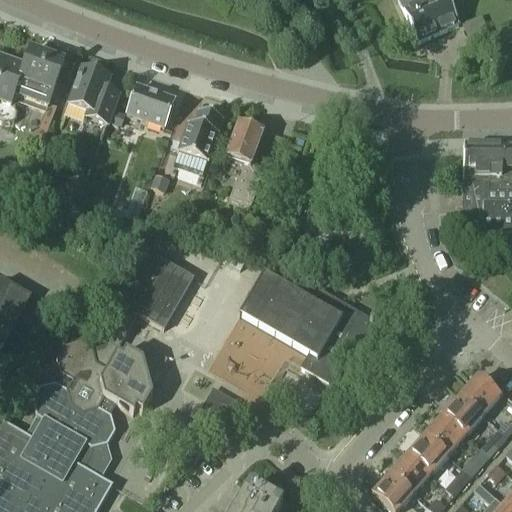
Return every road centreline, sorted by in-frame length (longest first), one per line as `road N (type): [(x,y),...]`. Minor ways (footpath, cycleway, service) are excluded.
road 1 (unclassified): [(18,0),(157,57),(402,120)]
road 2 (residential): [(465,326),(433,284),(415,240),(402,120)]
road 3 (residential): [(334,477),(465,326)]
road 4 (residential): [(190,511),(271,435),(334,477)]
